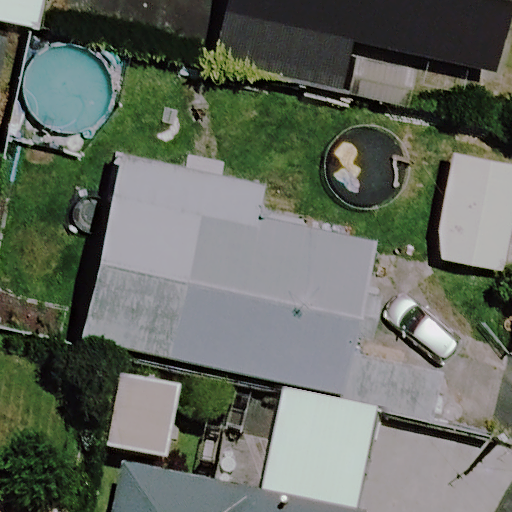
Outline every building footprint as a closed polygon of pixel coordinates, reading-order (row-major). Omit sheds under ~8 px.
[(0,0),(0,21),(45,31),(51,0),(0,0)] [(230,0),(217,65),(336,91),(348,40),(488,71),(503,0),(230,0)] [(511,202),(511,162),(457,151),(435,257),(498,270),(511,202)] [(80,336),(344,397),(424,416),(436,364),(356,345),(380,244),(258,215),(264,191),(122,158),(80,336)] [(188,394),(122,383),(109,464),(175,475),(188,394)] [(286,401),(284,414),(266,504),(130,477),(122,511),(487,511),(499,457),(381,433),(384,420),(286,401)]
